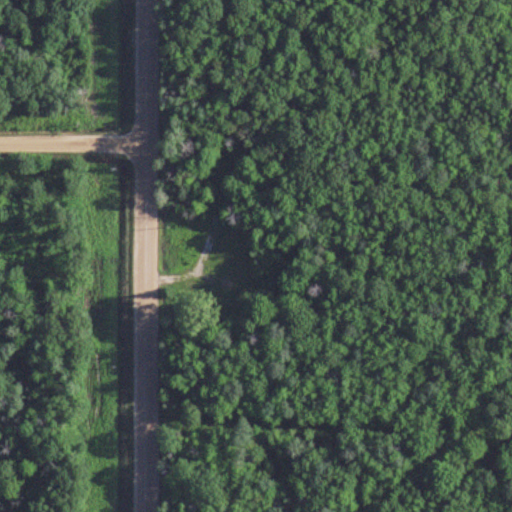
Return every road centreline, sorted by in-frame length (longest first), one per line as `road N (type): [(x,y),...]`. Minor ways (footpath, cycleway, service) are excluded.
road 1 (residential): [(145,511),(146,0)]
road 2 (residential): [(146,149),(0,146)]
